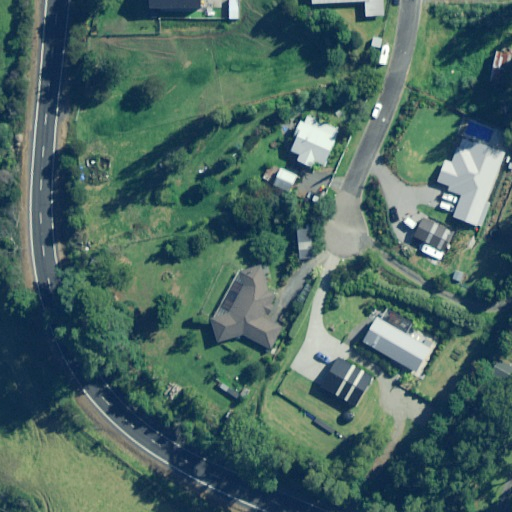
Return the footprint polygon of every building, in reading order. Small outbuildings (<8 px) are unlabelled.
[(144,0),(145,9),(200,9),(200,0),(144,0)] [(311,0),(311,3),(365,1),(365,16),(384,15),(383,0),(311,0)] [(380,49),(383,37),(372,35),(369,47),(380,49)] [(459,59),(419,48),(409,83),(449,94),(459,59)] [(511,86),(511,85),(511,54),(495,51),(488,81),(511,86)] [(325,166),(340,129),(303,114),(289,150),(300,154),(298,160),(313,166),(314,162),(325,166)] [(472,140),(468,151),(455,146),(449,162),(442,159),(434,181),(447,186),(446,190),(459,195),(451,216),(475,225),(503,152),(472,140)] [(289,193),(296,176),(279,169),(272,185),(289,193)] [(411,235),(442,251),(451,231),(420,216),(411,235)] [(299,259),(314,258),(312,229),(296,231),(299,259)] [(432,250),(430,256),(440,260),(443,255),(432,250)] [(220,342),(244,335),(268,347),(279,326),(263,318),(265,313),(269,315),(275,303),(271,302),(275,294),(267,290),(261,264),(238,269),(213,319),(220,342)] [(462,272),(454,270),(451,278),(460,281),(462,272)] [(412,327),(405,322),(400,329),(379,316),(363,340),(415,373),(430,349),(407,335),(412,327)] [(355,406),(373,377),(339,356),(321,385),(355,406)] [(511,363),(500,357),(491,373),(511,384),(511,363)]
